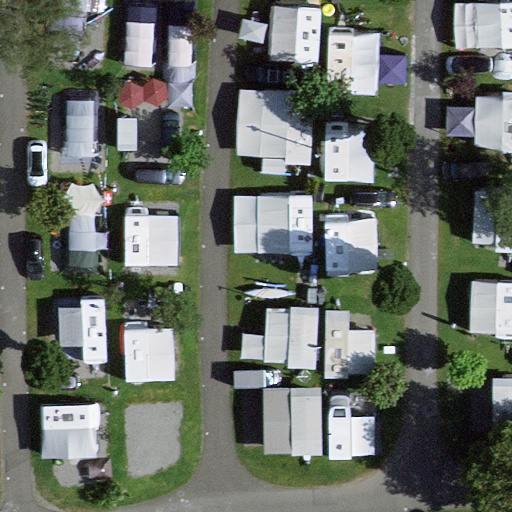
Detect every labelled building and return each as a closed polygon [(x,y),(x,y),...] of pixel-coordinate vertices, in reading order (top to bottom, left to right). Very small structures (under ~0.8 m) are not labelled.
[(285,51),(330,51),(331,3),(285,3),(285,51)] [(511,64),(511,5),(491,5),(490,64),(511,64)] [(359,82),(387,85),(394,29),(366,26),(359,82)] [(271,155),(318,157),(321,87),(274,85),(271,155)] [(511,141),(511,92),(490,92),(489,141),(511,141)] [(334,115),(337,177),(373,175),(371,114),(334,115)] [(511,186),(486,186),(486,237),(511,236),(511,186)] [(268,188),(266,249),(324,251),(325,190),(268,188)] [(387,213),(338,214),(339,269),(388,268),(387,213)] [(511,275),(482,274),(481,331),(511,331),(511,275)] [(276,301),(275,363),(329,364),(330,301),(276,301)] [(336,370),(382,368),(380,315),(333,317),(336,370)] [(274,387),(274,450),(384,451),(385,388),(274,387)]
